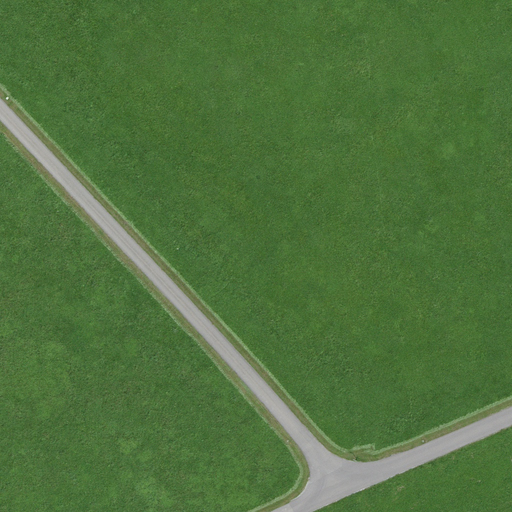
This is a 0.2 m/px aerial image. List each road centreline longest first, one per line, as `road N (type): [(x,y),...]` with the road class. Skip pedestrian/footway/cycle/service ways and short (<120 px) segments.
road 1 (track): [(0,110),(266,392),(342,487)]
road 2 (track): [(288,511),(511,415)]
